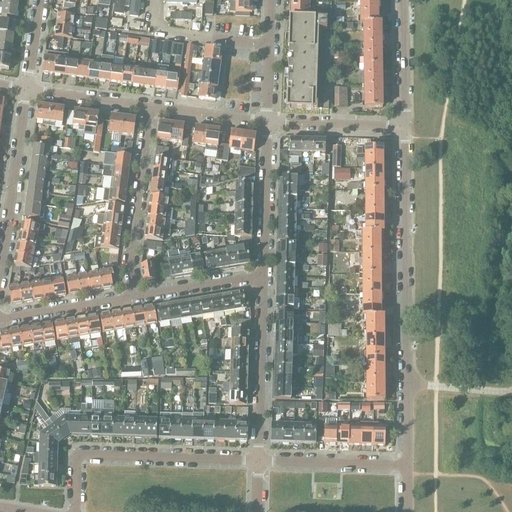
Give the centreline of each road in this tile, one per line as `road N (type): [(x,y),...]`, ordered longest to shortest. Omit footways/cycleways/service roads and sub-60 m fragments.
road 1 (residential): [(407,467),(404,126)]
road 2 (residential): [(74,511),(75,464),(86,454),(257,461)]
road 3 (residential): [(124,299),(150,106)]
road 4 (residential): [(257,461),(262,276)]
road 5 (residential): [(0,263),(26,89)]
road 6 (residential): [(262,276),(265,122)]
road 7 (residential): [(257,461),(407,467)]
road 8 (residential): [(124,299),(262,276)]
road 9 (residential): [(404,126),(265,122)]
road 10 (residential): [(404,126),(403,0)]
road 11 (residential): [(0,320),(124,299)]
road 12 (residential): [(150,106),(26,89)]
road 13 (residential): [(265,122),(270,0)]
